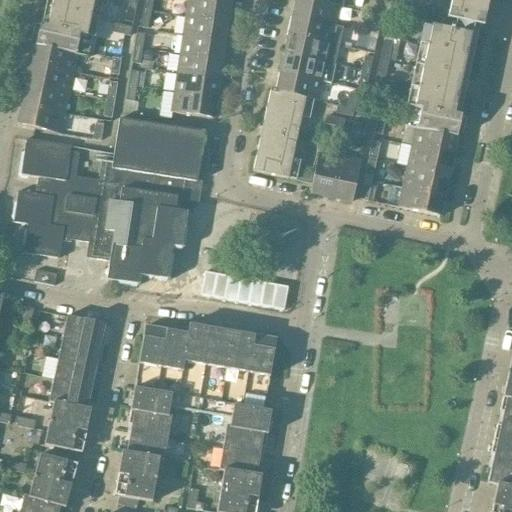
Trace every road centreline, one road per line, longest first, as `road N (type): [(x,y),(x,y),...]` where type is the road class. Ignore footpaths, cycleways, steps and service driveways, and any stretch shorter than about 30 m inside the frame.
road 1 (residential): [(316,217),(236,199),(260,0)]
road 2 (residential): [(453,511),(504,281)]
road 3 (residential): [(81,511),(122,308)]
road 4 (residential): [(468,246),(511,49)]
road 5 (residential): [(298,329),(272,511)]
road 6 (residential): [(122,308),(173,308),(298,329)]
road 7 (residential): [(468,246),(316,217)]
road 8 (residential): [(122,308),(0,286)]
